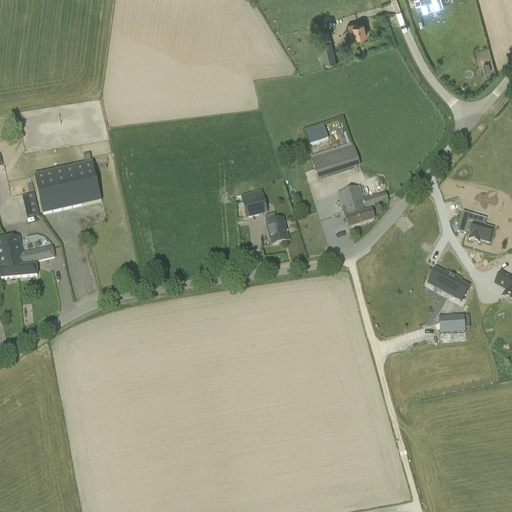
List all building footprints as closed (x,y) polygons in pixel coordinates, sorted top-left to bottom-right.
[(356,38),(366,35),(363,23),(357,25),(357,24),(347,26),(350,33),(354,32),(356,38)] [(331,42),(330,37),(329,31),(319,33),(322,44),(320,45),(324,64),(336,62),(331,42)] [(310,157),(318,181),(360,168),(353,147),(351,147),(350,144),(310,157)] [(43,217),(101,203),(92,164),(34,177),(43,217)] [(374,222),(371,213),(370,210),(388,204),(385,193),(363,200),(360,188),(337,195),(342,209),(331,212),(334,220),(344,217),(348,230),(374,222)] [(34,193),(30,193),(3,200),(8,226),(40,218),(34,193)] [(247,219),(263,215),(267,214),(263,199),(243,204),(247,219)] [(489,243),(493,227),(469,221),(471,214),(462,212),(456,232),(465,234),(465,233),(469,234),(467,240),(479,243),(480,240),(489,243)] [(282,238),(287,236),(283,220),(266,224),(271,247),(284,244),(282,238)] [(22,255),(22,253),(19,238),(18,238),(4,242),(0,243),(0,274),(1,281),(37,278),(37,267),(36,264),(54,260),(52,249),(22,255)] [(496,281),(507,287),(503,294),(511,299),(511,275),(501,270),(496,281)] [(434,271),(429,281),(463,300),(469,289),(459,284),(461,281),(451,275),(449,278),(434,271)] [(441,344),(448,343),(465,342),(465,339),(465,333),(464,326),(463,326),(439,328),(441,344)]
